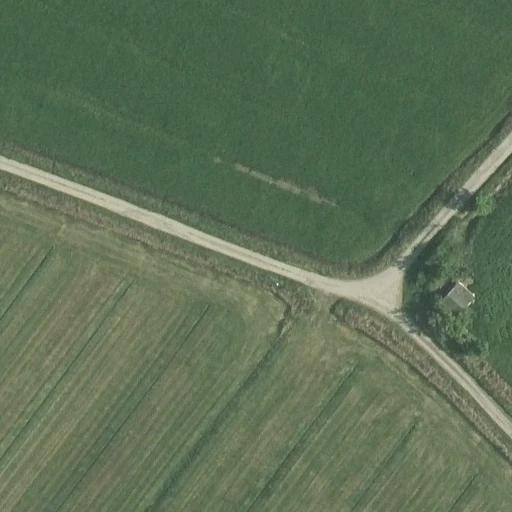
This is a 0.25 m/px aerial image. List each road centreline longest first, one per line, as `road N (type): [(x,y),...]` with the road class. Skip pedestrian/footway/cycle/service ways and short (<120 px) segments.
road 1 (residential): [(381,299),(0,160)]
road 2 (unclassified): [(511,153),(381,299)]
